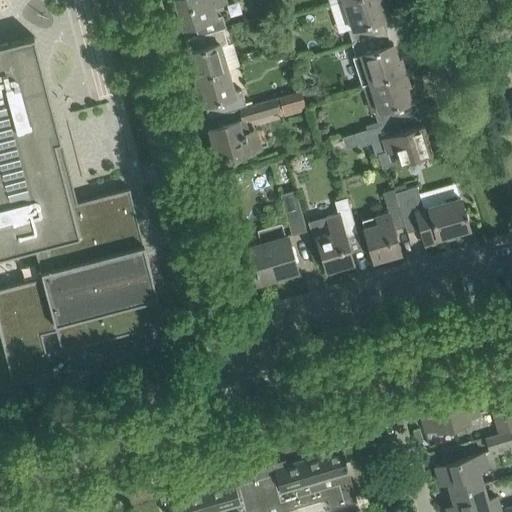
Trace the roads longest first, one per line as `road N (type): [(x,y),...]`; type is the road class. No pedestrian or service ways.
road 1 (residential): [(219,335),(117,0)]
road 2 (residential): [(219,335),(511,250)]
road 3 (tertiary): [(0,473),(243,400)]
road 4 (residential): [(426,511),(382,360)]
road 5 (tertiary): [(243,400),(382,360)]
road 6 (tertiary): [(382,360),(511,322)]
